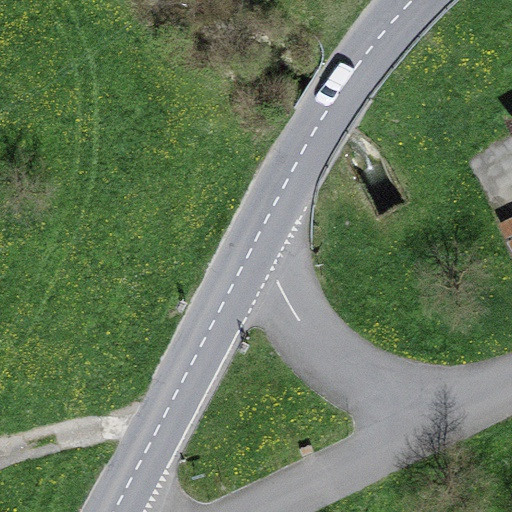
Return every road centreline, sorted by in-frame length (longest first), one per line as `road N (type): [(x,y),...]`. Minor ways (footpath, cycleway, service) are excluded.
road 1 (secondary): [(113,511),(255,240)]
road 2 (secondary): [(255,240),(329,106),(413,0)]
road 3 (unclassified): [(434,423),(324,356),(255,240)]
road 4 (unclassified): [(255,511),(434,423)]
